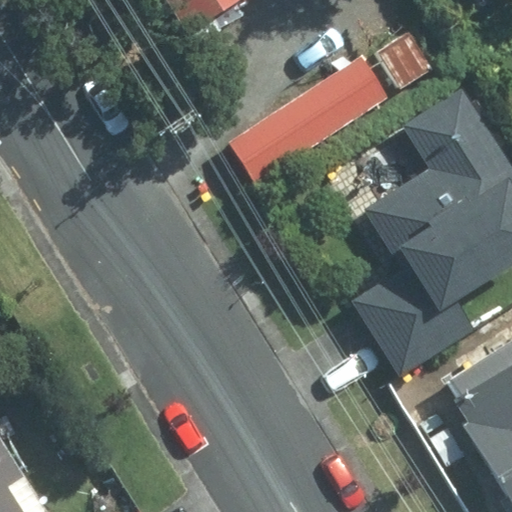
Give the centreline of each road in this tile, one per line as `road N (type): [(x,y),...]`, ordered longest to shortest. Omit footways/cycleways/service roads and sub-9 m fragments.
road 1 (residential): [(116,195),(305,511)]
road 2 (residential): [(19,0),(116,195)]
road 3 (residential): [(116,195),(0,87)]
